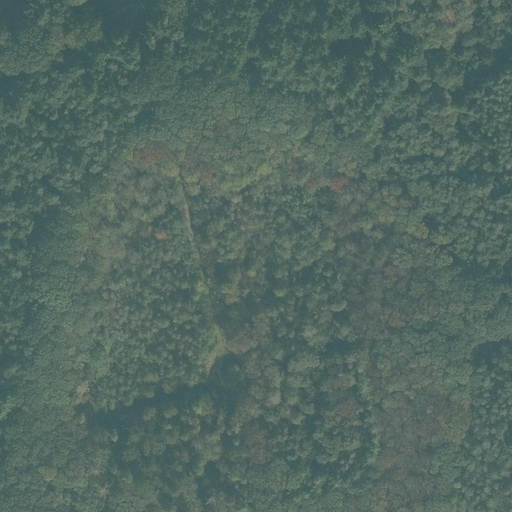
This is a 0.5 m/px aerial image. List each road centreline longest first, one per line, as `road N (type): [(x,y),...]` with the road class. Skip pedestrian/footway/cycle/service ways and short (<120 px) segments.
road 1 (track): [(0,417),(27,346),(37,262),(57,213),(160,87),(190,73),(247,75),(345,115),(387,151),(425,204),(472,296)]
road 2 (track): [(511,285),(472,296),(460,422),(444,484),(427,511)]
road 3 (track): [(511,200),(383,0)]
road 4 (track): [(151,0),(8,62),(0,73)]
road 5 (track): [(17,511),(0,449),(8,511)]
